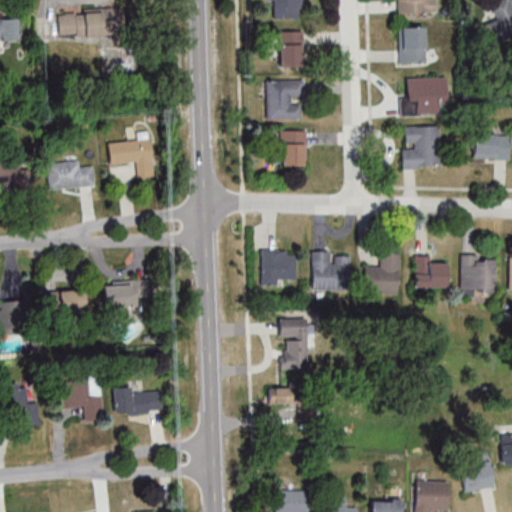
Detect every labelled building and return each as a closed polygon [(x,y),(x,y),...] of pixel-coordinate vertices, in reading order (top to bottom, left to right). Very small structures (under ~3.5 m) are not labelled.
[(271,0),(273,0),(272,18),(297,19),(297,9),(300,9),(300,0),(271,0)] [(395,0),(396,14),(434,13),(433,0),(395,0)] [(495,21),(484,24),(490,42),(511,35),(511,9),(508,0),(502,0),(490,4),(495,21)] [(58,35),(74,34),(74,37),(120,36),(119,7),(81,9),(81,14),(57,15),(58,35)] [(0,18),(0,40),(18,40),(17,18),(0,18)] [(424,63),(423,27),(397,28),(398,63),(424,63)] [(300,32),(277,32),(278,68),(301,67),(300,32)] [(444,78),(405,78),(405,98),(398,99),(398,116),(445,115),(444,78)] [(302,80),(264,81),(265,119),(299,119),(299,105),(289,105),(289,98),(303,97),(302,80)] [(403,127),(403,143),(412,143),(413,149),(400,150),(400,168),(437,167),(436,126),(403,127)] [(304,166),(304,131),(280,131),(280,166),(304,166)] [(472,160),(507,160),(507,136),(472,135),(472,160)] [(106,143),(109,164),(134,162),(136,179),(152,177),(149,139),(106,143)] [(0,158),(0,189),(31,188),(29,170),(18,170),(18,158),(0,158)] [(93,187),(92,167),(77,167),(77,162),(46,163),(47,189),(93,187)] [(294,280),(295,256),(285,255),(285,251),(260,250),(259,285),(275,285),(275,280),(294,280)] [(310,290),(347,291),(347,256),(330,256),(330,252),(311,251),(310,290)] [(397,295),(398,254),(379,253),(378,267),(363,267),(362,294),(397,295)] [(494,260),(476,260),(476,255),(459,255),(459,296),(472,297),(472,292),(493,292),(494,260)] [(444,288),(445,264),(429,263),(429,256),(413,256),(412,288),(444,288)] [(102,287),(103,307),(149,306),(148,280),(110,281),(110,286),(102,287)] [(42,294),(45,317),(91,310),(87,287),(42,294)] [(82,423),(102,422),(100,396),(86,397),(85,379),(54,381),(56,409),(82,407),(82,423)] [(0,384),(2,413),(16,412),(17,426),(37,426),(36,403),(24,403),(23,383),(0,384)] [(113,413),(127,413),(128,414),(158,413),(157,392),(129,393),(129,387),(112,388),(113,413)] [(266,389),(266,405),(290,404),(290,388),(266,389)] [(511,434),(499,435),(500,466),(511,465),(511,434)] [(462,492),(492,488),(487,451),(475,453),(477,467),(458,469),(462,492)] [(446,511),(446,482),(414,481),(413,511),(428,511),(429,511),(446,511)] [(310,511),(311,491),(274,490),(273,511),(310,511)] [(326,511),(355,511),(356,508),(343,508),(343,494),(327,494),(326,511)] [(369,511),(399,511),(400,501),(370,500),(369,511)]
